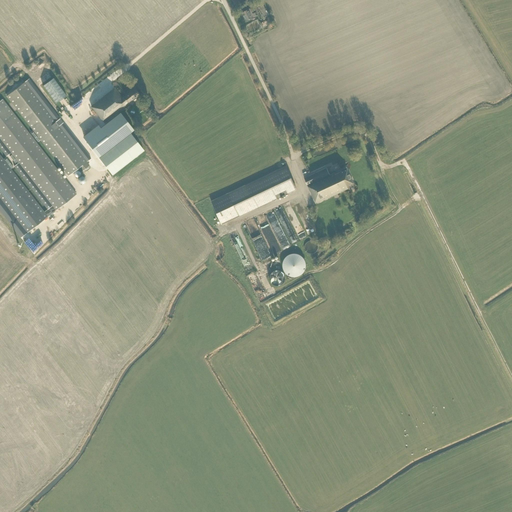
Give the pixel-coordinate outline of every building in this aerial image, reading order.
[(268,16),(261,3),(257,5),(258,8),(259,8),(265,17),(268,16)] [(253,14),(250,8),(242,13),(246,21),(256,16),(255,13),(253,14)] [(56,104),(66,96),(53,78),(43,86),(56,104)] [(81,172),(89,166),(24,82),(7,96),(68,176),(78,168),(81,172)] [(124,97),(122,98),(115,88),(91,106),(103,122),(107,120),(122,108),(123,108),(125,106),(125,105),(139,94),(135,89),(124,97)] [(2,100),(0,101),(0,138),(52,205),(44,212),(0,155),(0,197),(27,232),(52,213),(76,194),(2,100)] [(99,158),(116,145),(120,142),(131,133),(130,133),(133,130),(120,113),(108,122),(102,127),(85,140),(99,158)] [(117,138),(113,141),(116,145),(99,158),(112,174),(143,150),(131,133),(120,142),(117,138)] [(222,225),(239,217),(255,209),(296,189),(285,167),(211,202),(222,225)] [(354,184),(346,167),(335,173),(330,175),(326,168),(304,179),(307,186),(316,204),(348,189),(347,187),(350,186),(350,187),(353,185),(353,184),(354,184)] [(244,271),(252,267),(239,234),(231,238),(244,271)] [(304,258),(303,257),(302,257),(302,256),(301,256),(300,255),(299,255),(299,254),(298,254),(297,254),(296,254),(295,253),(294,253),(293,253),(291,254),(290,254),(289,254),(288,255),(287,255),(287,256),(286,256),(285,257),(285,258),(284,259),(283,260),(283,261),(283,262),(282,263),(282,264),(282,265),(282,266),(282,267),(283,268),(283,269),(283,270),(284,270),(284,271),(284,272),(285,273),(286,273),(286,274),(287,274),(288,275),(289,275),(289,276),(290,276),(291,276),(292,277),(293,277),(294,277),(295,277),(296,277),(297,276),(298,276),(299,276),(300,275),(301,275),(301,274),(302,274),(303,273),(303,272),(304,271),(305,270),(305,269),(305,268),(306,267),(306,266),(306,265),(306,264),(306,263),(305,262),(305,261),(304,259),(304,258)] [(284,273),(283,273),(283,272),(282,272),(282,271),(281,271),(280,271),(279,270),(278,270),(277,270),(276,270),(275,270),(274,271),(273,271),(272,272),(271,273),(270,274),(270,275),(270,276),(269,277),(269,278),(270,279),(270,280),(270,281),(270,282),(271,282),(271,283),(272,283),(272,284),(273,284),(274,285),(275,286),(276,286),(277,286),(278,286),(279,286),(279,285),(281,285),(282,284),(283,283),(284,282),(284,281),(285,281),(285,280),(285,279),(285,278),(285,277),(285,276),(285,275),(284,275),(284,274),(284,273)]
